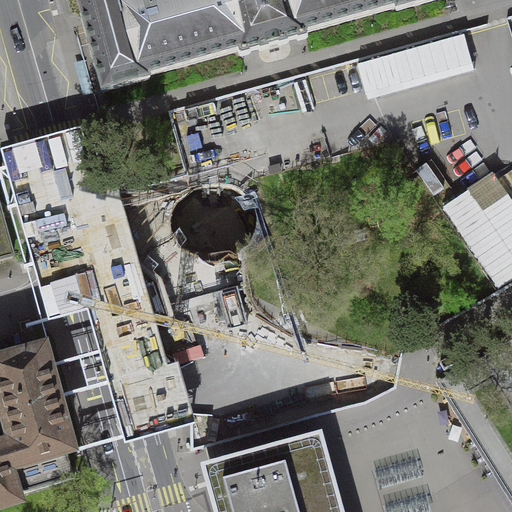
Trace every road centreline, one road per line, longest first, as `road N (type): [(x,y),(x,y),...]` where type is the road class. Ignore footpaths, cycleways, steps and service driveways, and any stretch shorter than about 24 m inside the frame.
road 1 (secondary): [(91,282),(11,0)]
road 2 (secondary): [(156,511),(91,282)]
road 3 (secondary): [(435,456),(321,470),(211,505)]
road 4 (secondary): [(296,511),(435,456)]
